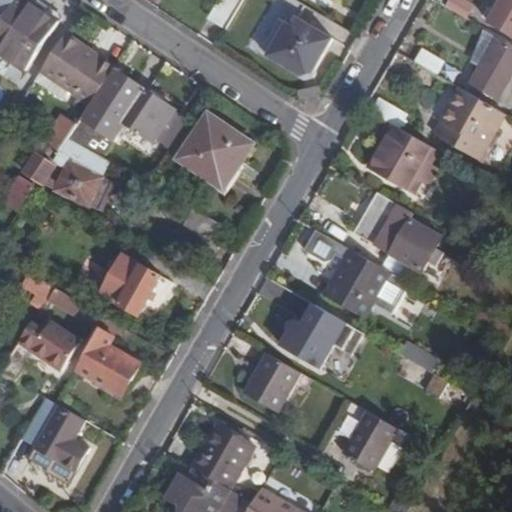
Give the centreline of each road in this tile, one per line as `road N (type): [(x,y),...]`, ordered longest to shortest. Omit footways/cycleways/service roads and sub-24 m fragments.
road 1 (residential): [(317,140),(110,511)]
road 2 (residential): [(317,140),(108,0)]
road 3 (residential): [(400,0),(317,140)]
